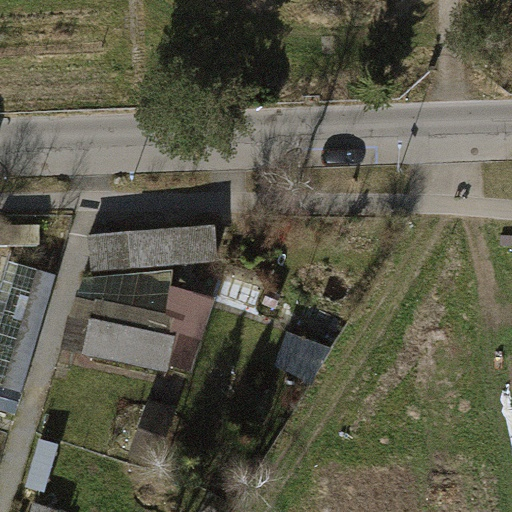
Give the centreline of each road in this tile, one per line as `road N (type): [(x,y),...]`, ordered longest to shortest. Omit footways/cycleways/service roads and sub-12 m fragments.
road 1 (unclassified): [(511,131),(0,150)]
road 2 (track): [(244,511),(435,203),(440,134)]
